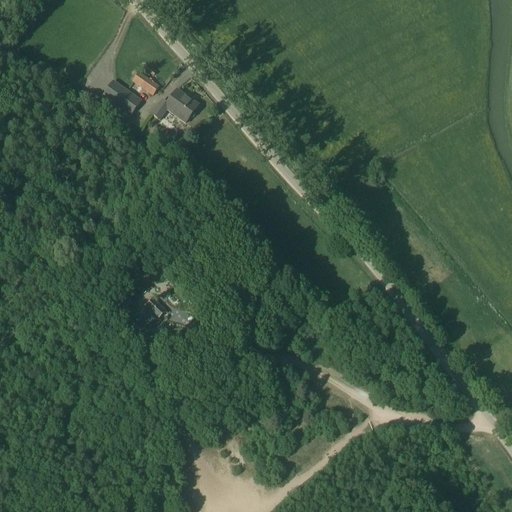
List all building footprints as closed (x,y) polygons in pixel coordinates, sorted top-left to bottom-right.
[(159,87),(139,73),(132,83),(153,97),(159,87)] [(141,101),(114,82),(103,97),(130,117),(141,101)] [(196,114),(194,112),(198,106),(191,101),(190,102),(176,92),(164,108),(160,105),(152,115),(160,121),(167,111),(185,124),(189,119),(192,119),(194,118),(196,116),(196,114)] [(173,140),(165,141),(167,148),(174,147),(173,140)] [(183,282),(177,272),(170,276),(177,286),(183,282)] [(133,305),(127,297),(110,309),(116,317),(133,305)] [(166,312),(153,299),(144,309),(149,315),(144,321),(139,314),(132,321),(142,332),(146,328),(149,330),(151,331),(153,330),(156,328),(156,325),(156,323),(155,322),(158,320),(158,321),(166,312)]
